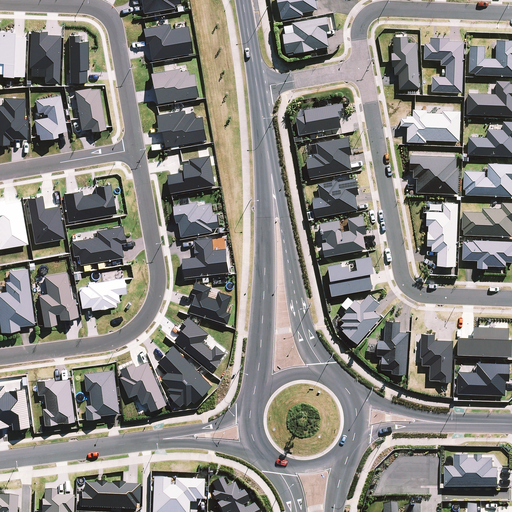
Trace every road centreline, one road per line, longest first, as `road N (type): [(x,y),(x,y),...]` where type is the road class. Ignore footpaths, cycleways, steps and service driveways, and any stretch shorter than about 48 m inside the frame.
road 1 (residential): [(0,357),(108,343),(145,318),(159,276),(136,149)]
road 2 (residential): [(361,69),(407,284),(426,294),(511,297)]
road 3 (residential): [(136,149),(117,35),(103,12),(0,2)]
road 4 (secondary): [(253,398),(274,190)]
road 5 (residential): [(511,16),(365,14),(361,69)]
road 6 (secondary): [(274,190),(301,325),(330,378)]
road 7 (residential): [(167,438),(0,460)]
road 8 (residential): [(0,173),(136,149)]
